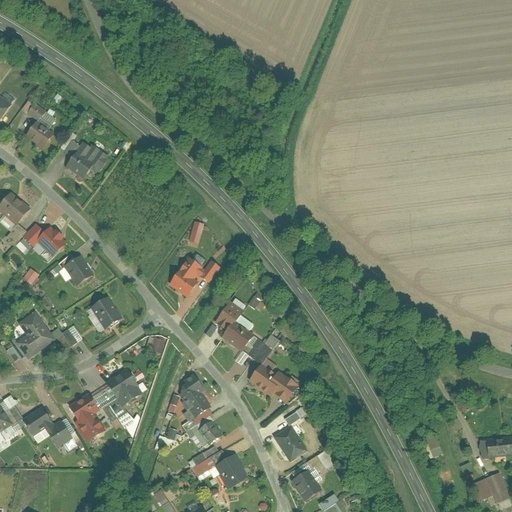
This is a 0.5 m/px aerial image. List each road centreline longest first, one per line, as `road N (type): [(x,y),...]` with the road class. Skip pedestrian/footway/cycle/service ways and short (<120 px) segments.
road 1 (tertiary): [(428,511),(309,305),(249,231),(83,79),(0,23)]
road 2 (residential): [(511,373),(443,353),(382,318),(142,102),(108,54),(85,0)]
road 3 (residential): [(161,313),(237,403),(290,510)]
road 4 (residential): [(0,152),(161,313)]
road 5 (residential): [(161,313),(70,373),(0,381)]
